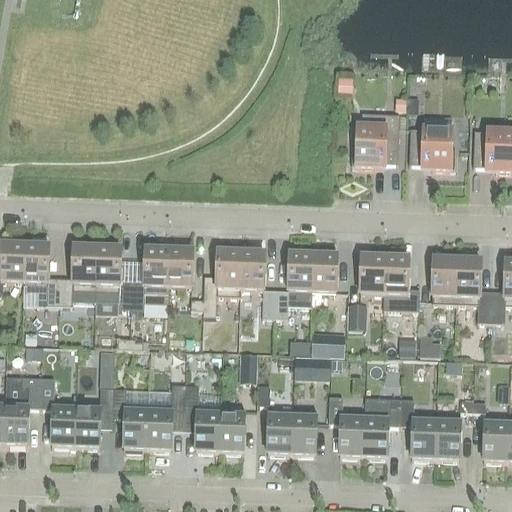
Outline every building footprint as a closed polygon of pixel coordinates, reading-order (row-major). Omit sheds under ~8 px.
[(337,82),(337,96),(349,96),(350,83),(337,82)] [(408,102),(407,119),(418,119),(418,102),(408,102)] [(395,103),(395,116),(405,116),(406,103),(395,103)] [(362,133),(357,133),(357,153),(353,153),(353,152),(352,152),(351,173),(383,175),(384,170),(397,171),(399,121),(398,120),(397,122),(363,121),(362,133)] [(408,171),(422,171),(422,176),(454,177),(455,156),(450,155),(451,136),(410,135),(408,171)] [(472,173),(486,174),(486,178),(511,178),(511,138),(474,137),(472,173)] [(46,311),(59,312),(60,283),(47,283),(48,251),(46,251),(46,248),(31,247),(31,250),(25,250),(23,295),(46,296),(46,311)] [(1,249),(0,280),(0,299),(0,300),(1,287),(23,288),(22,295),(23,295),(25,250),(1,249)] [(167,310),(168,300),(167,300),(169,255),(162,255),(162,252),(147,251),(147,254),(145,254),(144,287),(132,286),(130,315),(144,315),(144,309),(167,310)] [(72,284),(60,283),(59,312),(71,312),(72,307),(95,308),(97,253),(73,252),(72,284)] [(120,253),(97,253),(95,308),(118,309),(118,314),(130,315),(132,286),(119,286),(120,253)] [(192,256),(169,255),(167,300),(168,300),(168,293),(191,294),(192,256)] [(216,282),(215,302),(216,302),(239,303),(239,296),(241,257),(217,257),(216,282)] [(241,257),(239,296),(262,296),(263,296),(264,258),(241,257)] [(288,296),(288,311),(311,312),(311,298),(313,260),(289,259),(288,296)] [(313,260),(311,298),(335,299),(336,261),(313,260)] [(361,262),(360,300),(383,300),(384,262),(361,262)] [(383,300),(383,316),(418,317),(419,296),(407,295),(408,263),(384,262),(383,300)] [(456,265),(455,310),(478,311),(477,328),(490,328),(491,298),(479,297),(480,266),(478,266),(478,263),(463,263),(463,265),(456,265)] [(433,264),(431,309),(455,310),(456,265),(433,264)] [(491,298),(490,328),(503,329),(504,312),(511,312),(511,266),(505,267),(504,298),(491,298)] [(262,296),(262,323),(274,324),(275,296),(263,296),(262,296)] [(275,296),(274,324),(287,324),(288,311),(288,296),(275,296)] [(190,305),(190,316),(202,316),(203,305),(190,305)] [(202,316),(202,322),(215,323),(216,306),(203,305),(202,316)] [(363,311),(348,311),(347,333),(362,334),(363,311)] [(25,337),(25,347),(35,348),(35,338),(25,337)] [(129,355),(129,343),(117,343),(117,354),(129,355)] [(143,344),(129,343),(129,355),(142,355),(143,344)] [(343,347),(312,345),(312,361),(342,362),(343,347)] [(420,347),(420,362),(440,362),(440,347),(431,347),(420,347)] [(26,352),(26,365),(41,365),(41,352),(26,352)] [(174,384),(190,384),(191,357),(175,356),(174,384)] [(255,389),(256,361),(240,360),(239,388),(255,389)] [(314,361),(313,385),(329,386),(330,362),(314,361)] [(331,364),(331,374),(341,374),(341,364),(331,364)] [(446,366),(445,379),(461,379),(461,367),(446,366)] [(100,380),(99,393),(112,393),(113,381),(100,380)] [(4,405),(3,450),(26,451),(28,414),(40,414),(41,384),(21,383),(5,383),(4,405)] [(41,384),(40,414),(52,415),(51,452),(75,453),(76,408),(53,407),(53,385),(41,384)] [(498,390),(498,408),(508,408),(509,391),(498,390)] [(148,410),(147,455),(170,456),(171,436),(171,431),(183,431),(185,392),(171,391),(171,397),(170,411),(148,410)] [(257,391),(257,400),(269,401),(269,391),(257,391)] [(185,392),(183,431),(196,432),(196,437),(195,457),(219,458),(220,413),(197,412),(197,400),(197,392),(185,392)] [(76,408),(75,453),(98,454),(99,435),(99,428),(112,429),(112,422),(113,395),(100,395),(100,408),(76,408)] [(113,395),(112,422),(124,423),(125,409),(125,406),(125,395),(113,395)] [(257,400),(256,411),(269,411),(269,401),(257,400)] [(329,403),(328,429),(340,430),(339,462),(363,463),(364,418),(341,417),(342,403),(329,403)] [(364,418),(363,463),(386,464),(387,432),(400,432),(400,416),(401,405),(388,405),(365,404),(364,418)] [(400,416),(400,432),(412,432),(411,465),(435,466),(436,420),(413,419),(413,406),(401,405),(400,416)] [(460,418),(472,418),(472,408),(460,407),(460,418)] [(485,418),(485,408),(472,408),(472,418),(485,418)] [(124,423),(123,455),(125,455),(125,457),(140,458),(140,455),(147,455),(148,410),(125,409),(124,423)] [(220,413),(219,458),(242,459),(244,414),(220,413)] [(267,460),(291,461),(292,415),(269,415),(267,460)] [(292,415),(291,461),(314,461),(316,416),(292,415)] [(436,420),(435,466),(458,466),(460,421),(436,420)] [(506,468),(508,423),(484,422),(483,467),(506,468)]
